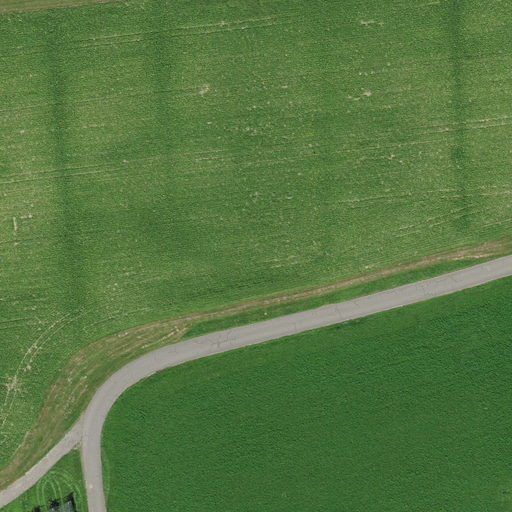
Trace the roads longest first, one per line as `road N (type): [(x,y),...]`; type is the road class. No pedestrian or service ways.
road 1 (track): [(103,511),(97,419),(116,391),(153,365),(511,271)]
road 2 (track): [(97,419),(0,505)]
